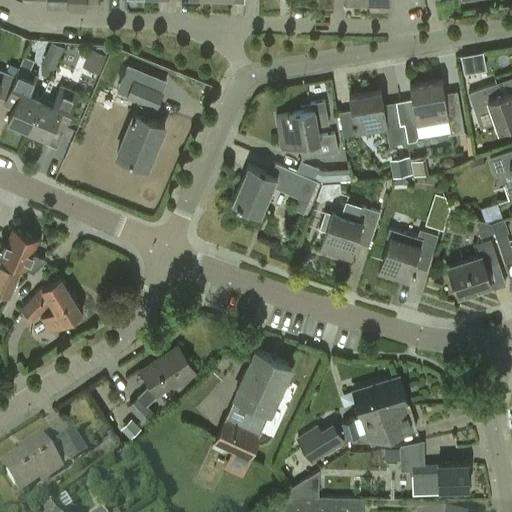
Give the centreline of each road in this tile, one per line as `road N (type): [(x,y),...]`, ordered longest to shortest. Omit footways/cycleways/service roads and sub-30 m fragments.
road 1 (residential): [(499,335),(458,343),(415,337),(169,250)]
road 2 (residential): [(0,416),(123,337),(169,250)]
road 3 (residential): [(2,0),(53,21),(223,25)]
road 4 (residential): [(223,25),(403,28),(404,47)]
road 5 (residential): [(169,250),(244,74)]
road 6 (residential): [(169,250),(0,175)]
road 7 (residential): [(505,511),(491,431),(504,354),(499,335)]
road 8 (residential): [(244,74),(404,47)]
